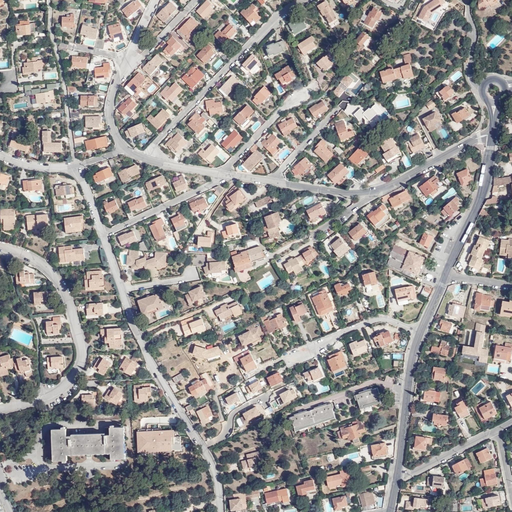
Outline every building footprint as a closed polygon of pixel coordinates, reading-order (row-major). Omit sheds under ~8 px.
[(129,17),(140,8),(139,7),(141,5),(137,0),(134,2),(134,1),(123,10),(129,17)] [(212,5),(207,0),(196,11),(203,18),(213,9),(211,7),(212,5)] [(325,0),(317,5),(323,16),(324,14),(329,23),(337,18),(332,10),(331,11),(325,0)] [(443,0),(432,0),(417,11),(422,19),(446,3),(443,0)] [(490,4),(491,6),(498,2),(496,0),(478,0),(478,6),(480,9),(490,4)] [(171,16),(178,9),(171,2),(164,9),(164,8),(157,15),(164,22),(165,22),(167,24),(173,18),(171,16)] [(240,13),(250,23),(253,20),(254,22),(259,17),(253,10),(256,8),(252,4),(245,10),(244,10),(240,13)] [(363,22),(372,27),(377,19),(377,20),(382,12),(377,9),(378,8),(374,5),(369,14),(368,14),(363,22)] [(76,14),(71,14),(71,15),(68,15),(68,17),(63,17),(63,25),(67,25),(67,27),(76,27),(76,14)] [(301,30),(306,27),(300,15),(296,17),(297,18),(285,26),(290,33),(288,33),(290,38),(295,35),(294,34),(301,30)] [(198,25),(190,17),(176,32),(184,39),(186,37),(189,39),(193,36),(190,32),(198,25)] [(36,21),(30,22),(29,22),(29,24),(20,25),(20,23),(15,23),(15,25),(16,25),(17,34),(31,33),(31,31),(35,30),(34,26),(36,26),(36,21)] [(121,22),(109,26),(111,36),(113,35),(114,38),(112,39),(113,42),(125,38),(121,22)] [(237,31),(230,24),(222,33),(219,31),(214,36),(222,43),(227,38),(228,39),(237,31)] [(247,31),(241,24),(238,29),(244,35),(247,31)] [(87,37),(97,39),(99,29),(92,28),(92,27),(83,25),(82,33),(88,35),(87,37)] [(369,37),(362,32),(354,41),(357,44),(354,48),(358,52),(362,48),(360,46),(369,37)] [(175,35),(172,37),(179,43),(181,41),(175,35)] [(312,42),(314,40),(312,36),(298,46),(304,56),(308,54),(306,52),(315,46),(312,42)] [(179,43),(172,37),(166,43),(168,45),(163,51),(168,56),(170,54),(171,56),(181,46),(179,43)] [(274,55),(283,51),(283,49),(286,48),(283,40),(274,44),(273,43),(268,46),(269,48),(267,49),(270,55),(273,54),(274,55)] [(196,56),(204,64),(215,53),(212,50),(213,49),(208,44),(196,56)] [(409,52),(402,54),(405,65),(393,69),(391,63),(386,65),(388,69),(379,72),(383,82),(403,76),(403,77),(413,74),(409,61),(411,60),(409,52)] [(316,63),(318,66),(319,65),(322,68),(325,71),(333,64),(329,59),(332,57),(328,53),(324,57),(316,63)] [(259,61),(251,54),(242,64),(243,66),(241,68),(246,73),(248,71),(249,71),(259,61)] [(142,67),(151,76),(159,69),(157,67),(163,61),(156,55),(150,61),(149,61),(145,65),(144,64),(142,66),(142,67)] [(71,67),(84,68),(85,65),(87,65),(88,58),(72,56),(71,67)] [(28,63),(24,63),(25,67),(25,72),(31,71),(38,70),(38,69),(43,69),(42,60),(38,60),(37,61),(28,63)] [(96,78),(110,76),(110,73),(111,72),(110,63),(104,63),(104,66),(95,67),(96,78)] [(279,78),(282,83),(287,80),(289,82),(293,79),(292,77),(295,76),(292,70),(291,71),(288,66),(282,70),(275,75),(278,79),(279,78)] [(192,88),(196,84),(204,76),(197,69),(189,77),(185,74),(182,78),(192,88)] [(145,79),(138,72),(126,84),(137,95),(141,91),(137,87),(145,79)] [(272,82),(269,74),(264,79),(268,83),(272,82)] [(340,95),(353,80),(347,74),(333,89),(340,95)] [(227,95),(239,83),(231,76),(220,87),(227,95)] [(287,80),(282,83),(284,86),(285,86),(296,79),(296,78),(295,76),(292,77),(293,79),(289,82),(287,80)] [(138,87),(141,90),(151,80),(148,77),(138,87)] [(169,88),(166,85),(163,88),(163,89),(159,93),(166,100),(168,99),(172,103),(177,98),(175,96),(182,89),(175,82),(169,88)] [(53,87),(56,87),(55,83),(47,84),(47,88),(41,89),(39,90),(39,88),(32,89),(32,94),(36,94),(37,103),(51,101),(51,99),(55,98),(53,87)] [(442,97),(444,100),(451,94),(450,93),(452,91),(447,84),(439,91),(438,90),(436,93),(440,98),(442,97)] [(262,103),(272,93),(265,86),(255,97),(255,98),(253,101),(257,105),(260,102),(262,103)] [(131,95),(128,92),(123,96),(127,100),(124,102),(123,102),(117,108),(123,114),(129,109),(130,110),(136,104),(129,97),(131,95)] [(81,105),(95,105),(95,102),(98,102),(97,96),(81,96),(81,105)] [(212,103),(211,100),(205,101),(206,110),(209,109),(209,113),(223,111),(222,102),(216,103),(212,103)] [(432,100),(426,104),(430,109),(436,105),(432,100)] [(308,109),(313,116),(319,113),(320,114),(327,109),(323,101),(316,105),(315,105),(308,109)] [(353,113),(361,123),(364,120),(366,123),(381,110),(375,102),(364,112),(360,107),(353,113)] [(353,113),(357,109),(350,103),(344,109),(348,113),(350,111),(353,113)] [(247,119),(254,112),(247,105),(240,112),(239,111),(233,118),(242,127),(249,121),(247,119)] [(455,111),(452,114),(457,122),(469,115),(464,107),(456,112),(455,111)] [(147,118),(156,128),(168,116),(161,110),(153,117),(151,115),(147,118)] [(436,111),(423,118),(425,121),(427,120),(428,122),(426,123),(428,127),(434,124),(441,120),(436,111)] [(205,126),(202,123),(198,119),(200,117),(196,112),(189,119),(190,121),(187,124),(198,134),(205,126)] [(101,124),(101,117),(85,117),(85,126),(93,127),(93,129),(102,129),(103,125),(101,124)] [(285,135),(289,132),(287,129),(289,128),(290,129),(297,124),(292,117),(286,121),(285,120),(277,126),(285,135)] [(340,140),(354,136),(352,130),(347,132),(344,121),(335,124),(340,140)] [(131,127),(127,128),(128,130),(125,131),(127,137),(131,136),(131,137),(144,132),(140,123),(136,125),(135,123),(130,125),(131,127)] [(413,124),(406,127),(409,134),(416,131),(413,124)] [(251,136),(254,133),(249,128),(245,131),(251,136)] [(50,151),(54,151),(62,151),(62,143),(52,143),(52,130),(44,130),(44,151),(45,151),(45,152),(50,152),(50,151)] [(232,148),(242,137),(235,130),(221,144),(226,149),(230,146),(232,148)] [(358,143),(365,135),(362,132),(354,140),(358,143)] [(10,145),(26,150),(27,150),(28,148),(30,141),(31,141),(32,141),(34,140),(34,139),(34,137),(32,136),(31,137),(29,138),(14,133),(10,145)] [(178,133),(172,139),(173,141),(168,146),(174,151),(175,150),(177,152),(187,142),(178,133)] [(258,147),(260,148),(263,146),(271,154),(276,150),(271,145),(272,143),(274,146),(275,146),(280,141),(272,133),(266,140),(264,139),(260,143),(258,141),(255,144),(258,147)] [(419,134),(410,138),(413,143),(409,145),(414,153),(422,148),(421,147),(425,145),(419,134)] [(196,139),(192,136),(188,140),(192,144),(196,139)] [(104,147),(102,137),(86,141),(88,151),(104,147)] [(209,137),(202,144),(204,147),(212,139),(209,137)] [(389,137),(380,143),(385,152),(383,154),(387,160),(399,152),(389,137)] [(173,141),(172,139),(171,139),(165,145),(166,147),(168,146),(173,141)] [(314,150),(325,162),(332,155),(324,146),(326,144),(321,140),(315,146),(316,148),(314,150)] [(296,149),(299,146),(293,141),(290,144),(296,149)] [(255,143),(250,149),(253,152),(243,162),(250,169),(262,157),(255,150),(258,147),(255,144),(255,143)] [(206,159),(209,162),(219,152),(211,144),(204,151),(202,149),(197,153),(204,160),(206,159)] [(348,159),(352,164),(354,162),(357,164),(370,151),(362,144),(348,159)] [(340,155),(343,152),(337,146),(334,150),(340,155)] [(310,165),(304,158),(293,167),(294,168),(291,170),(295,174),(298,172),(299,174),(310,165)] [(250,169),(243,162),(242,164),(248,171),(250,169)] [(342,177),(348,171),(340,163),(334,169),(332,167),(330,169),(331,171),(327,175),(335,183),(336,182),(339,185),(344,180),(342,177)] [(140,174),(135,165),(127,170),(126,169),(118,173),(124,185),(133,181),(131,178),(140,174)] [(385,168),(383,165),(374,170),(377,174),(385,168)] [(109,168),(96,173),(97,175),(93,176),(97,185),(104,182),(104,180),(113,176),(109,168)] [(463,186),(468,184),(466,181),(470,179),(471,178),(467,169),(457,173),(463,186)] [(0,183),(1,183),(0,186),(0,188),(5,190),(10,176),(0,172),(0,183)] [(439,181),(434,175),(420,187),(426,196),(431,192),(433,194),(437,191),(435,189),(438,186),(436,183),(439,181)] [(493,185),(497,184),(511,183),(511,186),(511,195),(509,196),(509,197),(508,197),(508,200),(511,199),(511,175),(493,178),(493,185)] [(165,185),(161,176),(148,182),(149,183),(146,185),(149,191),(152,189),(152,191),(165,185)] [(182,176),(179,177),(180,180),(178,181),(173,184),(176,192),(180,190),(181,191),(186,188),(185,185),(186,185),(182,176)] [(25,191),(37,190),(42,189),(42,188),(41,180),(28,181),(28,180),(23,181),(25,191)] [(56,188),(52,189),(53,196),(66,194),(66,198),(70,198),(70,197),(74,196),(71,185),(60,186),(60,185),(56,186),(56,188)] [(223,190),(219,186),(213,189),(216,190),(220,194),(223,190)] [(166,194),(162,187),(156,190),(160,197),(166,194)] [(238,197),(237,195),(233,190),(227,195),(226,196),(228,200),(226,202),(228,205),(227,205),(229,209),(244,199),(241,195),(238,197)] [(405,190),(390,198),(389,198),(393,207),(410,198),(405,190)] [(459,200),(456,196),(443,206),(444,207),(440,210),(444,215),(441,217),(444,221),(459,208),(457,205),(458,204),(457,202),(459,200)] [(130,209),(131,211),(137,208),(138,210),(147,206),(142,197),(135,201),(135,199),(127,203),(130,209)] [(257,208),(269,202),(268,200),(267,197),(255,203),(257,208)] [(197,200),(189,204),(193,212),(199,209),(200,211),(208,207),(204,198),(198,201),(197,200)] [(106,201),(102,202),(106,212),(108,211),(109,214),(115,211),(114,210),(118,208),(115,200),(107,203),(106,201)] [(317,221),(315,217),(320,214),(321,215),(326,213),(321,203),(306,211),(309,216),(306,217),(308,222),(312,221),(313,223),(317,221)] [(384,210),(386,209),(386,208),(382,204),(373,211),(367,215),(374,225),(383,218),(382,217),(386,214),(387,213),(384,210)] [(11,212),(11,209),(0,209),(0,210),(0,217),(3,218),(3,222),(3,228),(15,228),(14,212),(11,212)] [(334,209),(327,212),(330,218),(337,214),(334,209)] [(171,219),(177,232),(187,227),(184,222),(185,221),(181,212),(177,213),(179,216),(171,219)] [(279,212),(265,216),(268,225),(264,227),(265,231),(268,230),(269,234),(279,231),(278,226),(281,219),(279,212)] [(37,227),(42,226),(48,226),(47,214),(36,215),(36,214),(26,215),(27,227),(37,226),(37,227)] [(109,214),(104,216),(107,222),(112,220),(109,214)] [(383,218),(374,225),(376,228),(385,220),(388,217),(386,214),(382,217),(383,218)] [(65,233),(71,232),(71,230),(84,228),(82,216),(63,219),(65,233)] [(161,218),(158,220),(159,222),(154,224),(150,226),(156,239),(157,243),(167,239),(161,226),(164,225),(161,218)] [(236,223),(226,226),(227,230),(222,232),(224,238),(229,237),(229,235),(239,232),(236,223)] [(355,240),(366,231),(360,223),(349,232),(355,240)] [(129,244),(137,240),(133,232),(126,235),(126,234),(118,238),(121,245),(128,242),(129,244)] [(207,237),(204,237),(198,237),(198,246),(211,247),(212,232),(208,232),(207,235),(207,237)] [(428,247),(433,236),(424,232),(419,243),(428,247)] [(23,240),(11,236),(9,243),(20,247),(23,240)] [(270,238),(270,236),(262,239),(263,243),(265,245),(277,242),(276,239),(271,240),(270,238)] [(470,263),(480,268),(483,260),(481,259),(485,250),(486,250),(490,241),(480,236),(478,240),(477,242),(476,242),(475,245),(474,244),(472,247),(473,248),(472,250),(471,253),(470,253),(467,260),(470,261),(470,263)] [(339,256),(349,248),(339,237),(331,245),(335,249),(334,250),(339,256)] [(508,254),(508,256),(508,258),(511,258),(511,239),(509,239),(509,241),(501,240),(499,255),(506,256),(506,254),(508,254)] [(234,266),(236,272),(252,266),(252,265),(253,263),(252,261),(264,257),(261,245),(257,246),(254,241),(246,244),(247,249),(241,251),(242,252),(239,253),(237,253),(236,249),(231,251),(235,265),(234,266)] [(424,258),(395,244),(390,254),(391,255),(387,264),(401,271),(403,268),(417,274),(424,258)] [(303,254),(300,256),(304,264),(312,259),(311,258),(319,254),(315,248),(313,249),(311,246),(304,250),(305,252),(303,253),(303,254)] [(65,259),(65,262),(76,261),(75,259),(84,258),(83,249),(72,250),(68,251),(67,247),(59,248),(60,253),(58,253),(59,260),(65,259)] [(167,256),(168,253),(156,253),(156,257),(151,257),(147,258),(150,267),(151,269),(155,267),(154,265),(157,264),(158,266),(159,267),(163,266),(164,262),(166,262),(166,257),(167,256)] [(150,267),(147,258),(146,256),(141,258),(140,256),(128,256),(128,260),(132,260),(132,263),(133,264),(133,266),(133,267),(139,268),(144,266),(145,267),(145,269),(150,267)] [(167,265),(167,256),(166,257),(166,262),(164,262),(163,266),(159,267),(159,269),(167,265)] [(304,264),(300,256),(297,257),(296,257),(293,258),(293,259),(289,262),(288,261),(284,263),(288,272),(293,269),(297,268),(298,270),(302,267),(301,265),(304,264)] [(211,272),(211,273),(222,272),(221,270),(226,270),(225,260),(219,261),(219,258),(207,259),(208,263),(209,263),(209,266),(207,267),(204,268),(206,273),(211,272)] [(24,282),(24,283),(34,283),(33,274),(29,274),(24,275),(24,272),(24,271),(15,272),(16,282),(24,282)] [(86,280),(84,280),(85,286),(89,286),(89,288),(98,288),(98,285),(104,285),(103,279),(100,280),(99,276),(101,276),(101,271),(86,272),(86,276),(86,280)] [(373,284),(378,283),(375,272),(363,274),(365,284),(372,283),(372,284),(373,284)] [(271,275),(266,278),(259,283),(262,289),(273,283),(272,281),(274,279),(271,275)] [(340,283),(334,285),(338,294),(342,293),(343,295),(349,292),(348,290),(351,288),(349,283),(342,286),(340,283)] [(456,283),(450,285),(448,290),(452,292),(454,290),(456,283)] [(202,286),(190,291),(191,293),(186,295),(191,304),(196,302),(195,301),(207,295),(202,286)] [(411,286),(395,289),(398,300),(414,296),(411,286)] [(312,298),(320,316),(325,314),(327,313),(334,310),(325,290),(313,295),(314,297),(312,298)] [(34,304),(40,303),(40,302),(51,301),(50,291),(34,292),(34,304)] [(139,300),(143,311),(164,304),(160,293),(152,296),(152,297),(150,298),(148,297),(139,300)] [(482,294),(476,293),(474,310),(480,311),(480,309),(489,310),(490,306),(493,307),(494,301),(491,300),(491,296),(482,295),(482,294)] [(505,313),(505,316),(511,316),(511,315),(511,300),(510,301),(510,302),(503,301),(501,312),(505,313)] [(238,307),(240,306),(238,301),(232,303),(233,304),(229,306),(228,303),(221,306),(222,307),(216,310),(218,315),(219,315),(221,319),(234,313),(235,314),(240,312),(238,307)] [(97,312),(97,315),(103,314),(103,303),(86,304),(86,313),(97,312)] [(463,314),(465,306),(452,303),(452,305),(450,304),(448,310),(449,310),(448,315),(463,318),(464,314),(463,314)] [(164,304),(143,311),(144,315),(165,307),(164,304)] [(296,306),(290,308),(296,321),(301,319),(300,317),(307,314),(303,304),(296,307),(296,306)] [(243,313),(240,306),(238,307),(240,312),(235,314),(236,316),(243,313)] [(264,321),(270,333),(274,331),(273,331),(280,328),(281,327),(282,328),(285,336),(290,333),(285,323),(283,318),(281,313),(276,315),(277,317),(272,319),(271,317),(267,318),(268,319),(264,321)] [(182,327),(194,322),(192,317),(180,322),(182,327)] [(202,319),(194,322),(182,327),(185,336),(197,331),(205,328),(202,319)] [(450,332),(452,323),(441,319),(440,324),(442,324),(441,329),(450,332)] [(53,331),(53,334),(59,334),(59,329),(58,325),(60,325),(60,321),(52,321),(46,322),(46,332),(53,331)] [(260,336),(256,328),(254,323),(246,327),(248,332),(239,336),(242,342),(253,337),(255,339),(260,336)] [(462,354),(479,357),(479,361),(487,362),(488,350),(481,349),(485,325),(477,323),(473,348),(463,347),(462,354)] [(100,334),(101,334),(105,334),(105,337),(104,337),(104,338),(104,341),(109,341),(109,345),(117,344),(117,343),(121,343),(120,329),(99,330),(100,334)] [(389,331),(384,333),(378,336),(374,337),(377,346),(380,345),(382,349),(389,346),(387,341),(392,339),(389,331)] [(354,356),(367,350),(365,345),(366,345),(364,340),(357,343),(356,341),(349,344),(354,356)] [(431,351),(447,356),(451,342),(442,340),(440,347),(433,345),(431,351)] [(169,350),(173,355),(180,350),(174,341),(170,343),(173,347),(169,350)] [(494,358),(510,360),(511,349),(511,344),(506,343),(505,347),(496,345),(494,358)] [(257,366),(248,350),(233,358),(235,361),(240,359),(247,371),(257,366)] [(341,368),(342,367),(346,366),(344,361),(345,360),(341,351),(328,356),(329,359),(328,360),(332,370),(341,366),(341,368)] [(32,375),(29,365),(27,365),(25,360),(22,361),(21,358),(17,359),(18,362),(14,363),(12,358),(10,358),(9,354),(0,356),(0,362),(1,364),(0,364),(0,373),(7,372),(6,368),(14,366),(16,373),(20,372),(20,371),(24,370),(25,372),(26,377),(32,375)] [(132,359),(127,356),(120,368),(131,374),(141,359),(134,355),(132,359)] [(58,365),(59,368),(63,367),(62,356),(46,358),(48,368),(55,366),(55,365),(58,365)] [(104,374),(110,363),(99,356),(92,367),(95,369),(97,367),(99,368),(98,370),(104,374)] [(345,373),(342,367),(341,368),(341,366),(332,370),(335,378),(345,373)] [(319,371),(318,367),(303,373),(305,378),(306,377),(308,381),(313,379),(314,380),(323,376),(321,370),(319,371)] [(431,378),(449,380),(450,376),(445,375),(446,368),(433,367),(431,378)] [(176,382),(184,377),(182,372),(173,377),(176,382)] [(206,372),(199,376),(202,380),(201,380),(205,388),(213,384),(206,372)] [(272,386),(283,380),(279,372),(267,377),(272,386)] [(259,379),(245,386),(249,394),(263,387),(259,379)] [(200,396),(207,392),(207,391),(205,388),(201,380),(200,381),(192,385),(189,387),(193,395),(198,392),(200,396)] [(143,384),(134,385),(135,401),(140,400),(140,398),(148,398),(148,395),(148,391),(151,391),(151,386),(143,387),(143,384)] [(275,396),(280,405),(297,396),(293,387),(275,396)] [(123,393),(114,388),(112,392),(110,391),(109,390),(104,397),(113,404),(118,396),(120,398),(123,393)] [(380,401),(377,393),(376,388),(372,389),(359,394),(355,395),(357,400),(360,408),(380,401)] [(435,401),(436,391),(422,389),(421,401),(430,402),(430,401),(435,401)] [(228,404),(240,399),(236,391),(225,397),(228,404)] [(92,399),(92,395),(81,395),(82,404),(86,404),(87,405),(94,405),(94,399),(92,399)] [(463,411),(465,416),(470,414),(461,398),(458,400),(459,402),(456,403),(457,406),(455,407),(458,414),(463,411)] [(381,402),(380,401),(360,408),(360,410),(381,402)] [(477,403),(473,405),(481,421),(491,416),(493,417),(495,417),(497,416),(497,414),(491,401),(483,405),(482,402),(478,404),(477,403)] [(195,412),(193,409),(192,407),(194,406),(192,402),(186,406),(188,410),(189,410),(191,414),(195,412)] [(335,416),(332,408),(331,404),(327,405),(314,409),(307,411),(294,416),(290,417),(292,422),(294,429),(335,416)] [(242,412),(246,421),(260,413),(255,405),(242,412)] [(202,420),(212,415),(207,406),(197,410),(202,420)] [(121,413),(93,414),(94,421),(122,420),(121,413)] [(433,424),(446,426),(448,416),(434,414),(433,424)] [(335,418),(335,416),(294,429),(295,431),(335,418)] [(365,431),(362,420),(353,423),(354,425),(345,427),(344,425),(340,427),(340,429),(337,430),(339,437),(343,436),(343,437),(348,435),(349,438),(353,437),(354,442),(359,441),(358,437),(361,436),(360,433),(365,431)] [(124,459),(123,427),(105,428),(105,435),(67,437),(67,430),(51,430),(52,462),(69,461),(68,453),(112,452),(112,459),(124,459)] [(138,453),(182,451),(181,436),(174,437),(174,430),(137,432),(138,453)] [(415,448),(426,449),(426,444),(431,445),(432,439),(416,437),(415,448)] [(373,457),(388,454),(385,443),(371,446),(373,457)] [(481,462),(492,457),(487,447),(477,453),(481,462)] [(249,465),(250,468),(258,466),(257,463),(262,462),(259,451),(246,455),(248,460),(248,461),(246,461),(245,460),(241,461),(243,467),(249,465)] [(472,466),(467,457),(452,465),(457,474),(468,469),(467,468),(472,466)] [(350,472),(349,468),(340,471),(341,475),(327,478),(329,486),(342,483),(343,486),(353,484),(351,472),(350,472)] [(497,482),(494,468),(484,470),(485,478),(483,479),(483,477),(480,478),(482,486),(497,482)] [(432,482),(432,486),(443,488),(444,478),(433,476),(433,477),(431,477),(429,477),(429,481),(432,482)] [(315,489),(313,480),(304,482),(305,484),(296,486),(299,495),(307,493),(306,491),(315,489)] [(374,501),(371,487),(359,489),(363,506),(371,504),(370,502),(374,501)] [(252,497),(260,496),(259,489),(251,490),(252,497)] [(282,489),(265,493),(268,504),(284,500),(282,489)] [(247,503),(246,498),(245,494),(245,493),(235,494),(230,495),(230,496),(227,496),(228,501),(230,501),(231,510),(236,510),(236,511),(243,511),(243,509),(242,504),(247,503)] [(347,504),(345,495),(333,498),(336,510),(342,509),(341,506),(347,504)] [(492,496),(486,498),(486,501),(482,502),(483,507),(501,503),(499,495),(492,496)] [(406,509),(413,509),(413,507),(419,507),(419,506),(426,507),(426,502),(428,502),(429,498),(427,498),(427,499),(423,499),(423,497),(421,497),(421,498),(415,497),(414,502),(407,501),(406,509)] [(448,511),(456,511),(456,504),(455,504),(455,502),(450,501),(450,504),(449,504),(448,511)]
